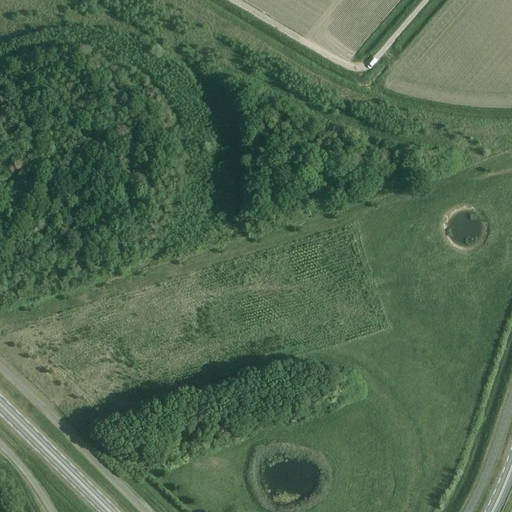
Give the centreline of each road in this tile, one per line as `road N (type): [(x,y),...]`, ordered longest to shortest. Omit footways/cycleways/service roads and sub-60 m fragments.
road 1 (track): [(232,0),(354,68),(370,65),(428,0)]
road 2 (secondary): [(106,511),(0,405)]
